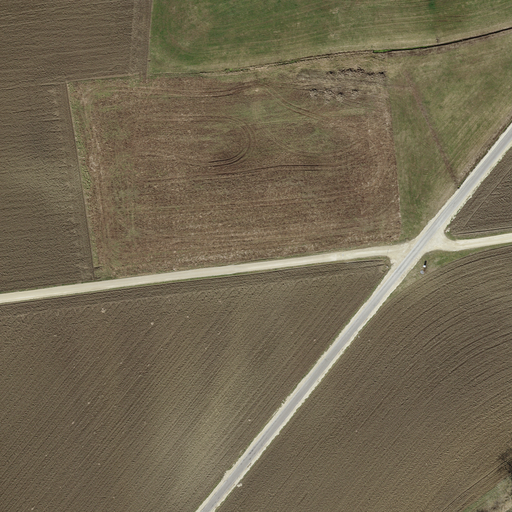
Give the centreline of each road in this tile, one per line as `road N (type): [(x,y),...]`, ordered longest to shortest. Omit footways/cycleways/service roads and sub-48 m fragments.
road 1 (track): [(511,239),(0,299)]
road 2 (unclassified): [(206,511),(511,136)]
